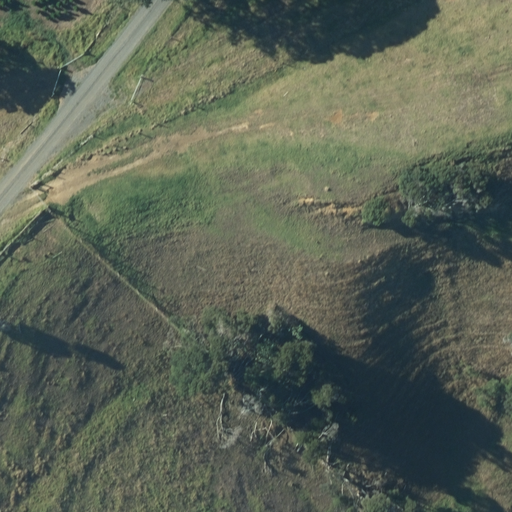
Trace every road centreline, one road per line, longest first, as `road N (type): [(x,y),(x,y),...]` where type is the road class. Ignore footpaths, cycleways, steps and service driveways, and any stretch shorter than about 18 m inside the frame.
road 1 (track): [(331,0),(78,119),(0,199)]
road 2 (track): [(78,119),(164,0)]
